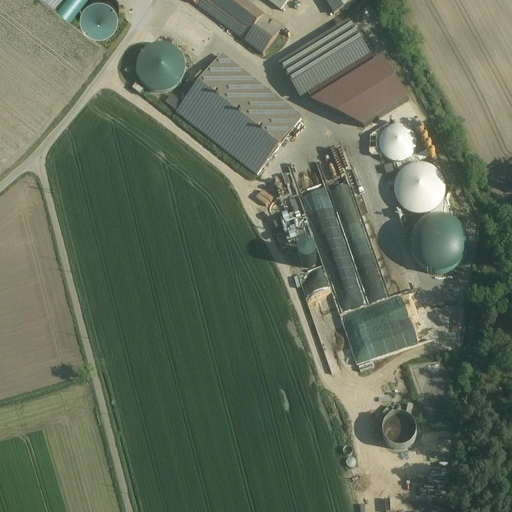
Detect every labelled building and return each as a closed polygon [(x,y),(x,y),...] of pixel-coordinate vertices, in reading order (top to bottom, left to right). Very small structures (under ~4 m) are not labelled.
[(105,0),(92,0),(93,0),(91,1),(89,2),(87,4),(85,5),(83,8),(82,11),(81,14),(81,16),(81,18),(81,20),(81,21),(82,23),(83,26),(84,28),(86,30),(87,32),(89,33),(91,34),(94,35),(97,36),(100,36),(103,36),(105,35),(108,34),(110,33),(112,31),(114,29),(115,27),(116,25),(117,23),(118,21),(118,18),(118,15),(118,14),(117,12),(117,11),(116,9),(115,7),(113,5),(112,4),(110,2),(108,1),(105,0)] [(257,12),(241,0),(215,0),(215,1),(213,0),(188,0),(238,37),(257,12)] [(266,0),(281,11),(288,0),(266,0)] [(355,2),(354,0),(324,0),(333,15),(355,2)] [(282,30),(257,12),(238,37),(245,42),(244,42),(262,56),(282,30)] [(353,31),(301,63),(317,89),(369,57),(353,31)] [(155,94),(161,94),(167,94),(172,91),(177,88),(181,83),(184,78),(185,72),(184,66),(183,60),(179,55),(175,51),(170,48),(164,46),(158,46),(152,48),(146,51),(142,55),(139,60),(137,66),(137,72),(138,78),(140,83),(144,88),(149,91),(155,94)] [(301,120),(221,58),(177,114),(257,177),(301,120)] [(361,129),(412,102),(389,59),(318,98),(328,116),(339,110),(346,122),(355,117),(361,129)] [(340,87),(337,81),(316,91),(318,97),(340,87)] [(392,164),(396,165),(399,165),(402,165),(404,164),(406,163),(408,162),(410,161),(412,158),(415,155),(416,151),(416,147),(416,143),(415,139),(413,136),(410,133),(407,131),(404,129),(400,128),(396,128),(392,129),(389,130),(385,133),(383,135),(381,139),(379,143),(379,146),(379,150),(380,154),(382,158),(385,160),(388,163),(392,164)] [(408,162),(406,163),(404,164),(402,165),(399,165),(396,165),(400,175),(402,173),(404,171),(407,169),(412,167),(416,166),(412,158),(410,161),(408,162)] [(420,166),(416,166),(412,167),(407,169),(404,171),(402,173),(400,175),(397,179),(395,183),(394,187),(394,191),(394,195),(395,200),(397,204),(399,207),(402,210),(405,213),(409,215),(413,217),(417,217),(422,217),(426,217),(430,215),(434,213),(437,210),(440,207),(442,203),(444,199),(445,195),(445,191),(445,187),(443,183),(442,179),(439,175),(436,172),(432,170),(429,168),(424,167),(420,166)] [(295,194),(288,177),(282,179),(289,196),(295,194)] [(295,200),(289,202),(293,213),(298,211),(295,200)] [(309,245),(299,260),(315,272),(325,257),(309,245)] [(325,347),(333,374),(383,359),(376,335),(374,335),(364,338),(355,311),(354,322),(346,321),(345,330),(346,333),(346,334),(350,346),(341,348),(347,349),(345,359),(344,354),(332,352),(333,348),(325,347)]
